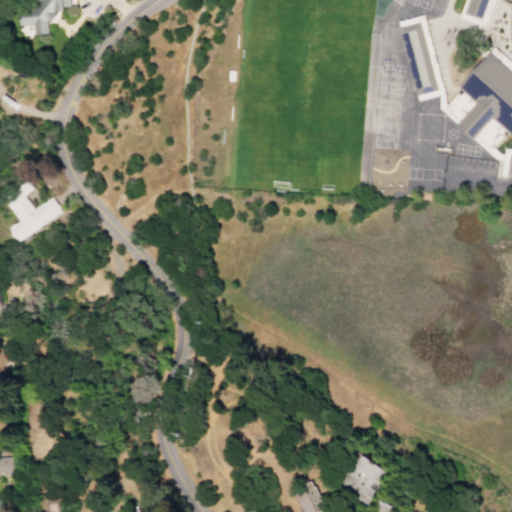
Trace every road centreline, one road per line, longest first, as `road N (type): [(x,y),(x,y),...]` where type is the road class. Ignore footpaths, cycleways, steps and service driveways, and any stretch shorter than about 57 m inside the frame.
road 1 (tertiary): [(153,1),(83,68),(56,117),(53,149),(80,203),(146,272),(168,310),(169,355),(155,409),(170,465),(196,511)]
road 2 (residential): [(56,117),(26,112),(0,90),(153,1)]
